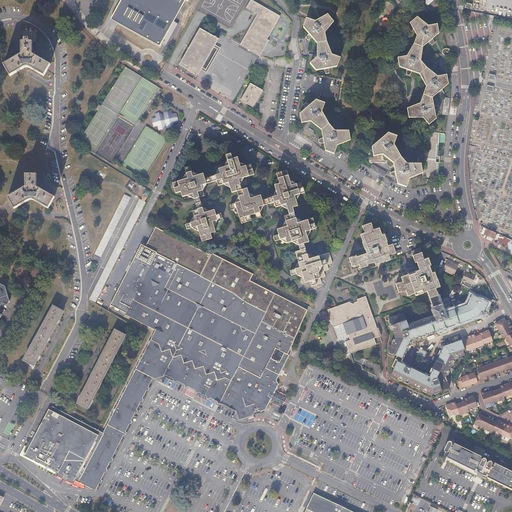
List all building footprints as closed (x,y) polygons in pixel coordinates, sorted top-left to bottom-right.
[(121,0),(110,20),(159,47),(160,44),(165,47),(178,24),(174,21),(185,0),(121,0)] [(281,17),(251,1),(247,9),(258,15),(241,45),(261,57),(270,41),(268,40),(281,17)] [(324,33),(333,22),(327,15),(314,22),(307,19),(303,28),(308,34),(305,38),(308,40),(312,38),(317,44),(317,58),(310,64),(317,71),(324,69),(326,74),(330,73),(330,68),(337,67),(340,58),(331,55),(326,42),(324,33)] [(426,69),(420,62),(422,48),(428,43),(432,46),(435,43),(433,39),(439,34),(437,24),(428,26),(417,17),(409,24),(416,35),(413,44),(406,56),(397,58),(399,68),(406,70),(406,75),(409,77),(411,72),(419,75),(426,87),(423,96),(420,104),(407,110),(409,119),(423,119),(428,126),(436,120),(435,112),(439,111),(438,107),(434,107),(432,99),(438,94),(442,97),(444,95),(442,91),(448,86),(446,76),(437,78),(426,69)] [(103,36),(108,29),(101,24),(95,30),(103,36)] [(197,28),(176,65),(195,76),(199,69),(206,73),(220,49),(213,45),(217,39),(197,28)] [(21,41),(21,54),(3,64),(10,76),(23,69),(25,68),(26,68),(28,68),(29,68),(31,69),(44,76),(51,65),(32,54),(32,41),(21,41)] [(254,107),(263,90),(251,83),(241,100),(254,107)] [(311,122),(322,130),(323,138),(319,140),(320,143),(324,143),(326,151),(335,154),(338,145),(351,140),(349,131),(335,131),(329,124),(322,112),(325,104),(316,100),(311,105),(306,103),(304,105),(306,109),(300,115),(302,123),(311,122)] [(160,111),(157,115),(154,120),(153,121),(154,121),(159,124),(164,128),(167,123),(168,127),(172,126),(176,121),(179,116),(174,113),(169,109),(165,114),(160,111)] [(315,136),(300,128),(298,133),(313,141),(315,136)] [(422,169),(422,173),(423,177),(430,177),(430,176),(431,176),(431,177),(439,178),(439,162),(436,162),(437,156),(439,156),(440,133),(432,133),(432,130),(431,130),(429,132),(429,136),(426,136),(425,155),(424,155),(421,157),(421,159),(423,161),(425,162),(424,169),(422,169)] [(422,169),(421,163),(407,164),(401,156),(400,156),(393,144),(397,135),(388,132),(382,137),(379,134),(376,136),(378,140),(372,145),(374,154),(383,153),(394,162),(395,170),(391,172),(391,175),(396,175),(397,183),(406,186),(410,178),(422,173),(422,169)] [(230,194),(235,192),(241,191),(238,180),(252,175),(249,165),(239,169),(235,158),(231,159),(229,153),(224,155),(227,166),(212,171),(217,187),(227,184),(230,194)] [(387,172),(372,164),(369,169),(384,177),(387,172)] [(192,177),(188,166),(183,168),(186,179),(171,184),(174,194),(179,193),(181,198),(191,194),(193,200),(203,196),(200,186),(210,183),(208,178),(203,180),(202,174),(192,177)] [(287,214),(293,212),(291,208),(296,206),(293,196),(303,193),(300,184),(290,187),(285,171),(275,174),(278,185),(273,186),(276,196),(266,199),(268,204),(272,203),(274,208),(284,205),(287,214)] [(25,174),(26,186),(7,198),(14,210),(28,201),(30,200),(32,200),(34,200),(35,201),(48,209),(55,197),(37,186),(37,174),(25,174)] [(241,191),(235,192),(238,202),(228,205),(230,210),(235,209),(240,224),(250,221),(249,216),(254,214),(255,219),(260,218),(257,207),(262,206),(259,195),(249,199),(245,189),(241,191)] [(130,197),(125,194),(92,259),(98,263),(130,197)] [(145,202),(139,199),(90,299),(95,302),(145,202)] [(200,242),(211,238),(210,233),(214,232),(211,221),(221,218),(219,214),(215,215),(213,210),(203,213),(200,203),(194,205),(196,210),(191,211),(194,222),(184,225),(186,230),(195,227),(200,242)] [(287,214),(282,215),(286,226),(276,229),(277,234),(272,236),(274,241),(283,238),(285,243),(295,240),(299,250),(304,248),(302,243),(307,242),(304,232),(314,228),(311,219),(296,223),(293,212),(287,214)] [(374,229),(371,223),(363,226),(365,232),(362,234),(364,241),(363,241),(366,249),(367,253),(357,256),(356,255),(349,257),(352,266),(359,264),(361,267),(368,265),(367,263),(375,261),(376,263),(383,261),(383,260),(390,258),(389,254),(396,252),(393,243),(388,245),(384,234),(381,235),(379,228),(374,229)] [(494,239),(494,238),(495,236),(494,236),(495,232),(487,229),(484,234),(494,239)] [(511,240),(495,232),(494,236),(495,236),(494,238),(500,240),(499,244),(511,249),(511,240)] [(304,248),(299,250),(294,251),(298,266),(288,269),(290,275),(300,271),(303,282),(308,280),(310,285),(319,282),(318,277),(323,276),(322,270),(326,269),(325,264),(330,262),(327,252),(307,258),(304,248)] [(429,299),(438,296),(436,289),(440,288),(437,281),(434,274),(431,274),(429,268),(431,267),(427,258),(424,259),(420,248),(411,250),(415,262),(417,261),(420,270),(409,273),(409,274),(401,276),(402,280),(395,283),(399,292),(405,290),(407,295),(414,292),(415,295),(423,292),(423,293),(427,292),(429,299)] [(153,336),(267,404),(278,384),(276,379),(290,354),(288,353),(286,352),(289,347),(290,348),(310,309),(278,293),(268,310),(245,298),(229,304),(185,281),(179,264),(157,252),(125,314),(156,330),(153,336)] [(453,274),(457,265),(451,262),(451,261),(447,260),(442,270),(453,274)] [(41,271),(34,267),(30,274),(37,278),(41,271)] [(465,272),(460,284),(468,288),(470,283),(472,283),(472,281),(472,278),(475,277),(475,276),(465,272)] [(0,318),(2,315),(0,314),(0,307),(2,304),(7,306),(9,302),(5,287),(1,285),(0,286),(0,318)] [(444,313),(438,296),(429,299),(433,309),(436,316),(409,325),(405,313),(390,317),(397,337),(394,344),(393,343),(389,351),(397,355),(403,357),(411,339),(479,316),(483,318),(485,314),(483,313),(489,303),(471,295),(466,306),(444,313)] [(373,318),(364,296),(356,299),(357,302),(353,304),(347,302),(327,310),(333,327),(343,323),(349,340),(345,341),(348,350),(356,348),(357,351),(378,343),(380,342),(381,341),(379,336),(381,335),(378,328),(376,327),(373,318)] [(63,311),(53,306),(24,360),(34,366),(63,311)] [(499,330),(510,324),(507,319),(505,320),(504,318),(495,323),(499,330)] [(505,336),(511,332),(511,329),(511,327),(510,324),(499,330),(503,337),(505,336)] [(115,355),(125,334),(115,329),(77,402),(87,408),(115,355)] [(491,335),(489,330),(480,333),(483,343),(492,340),(491,335)] [(483,343),(480,333),(475,335),(474,334),(471,335),(475,347),(484,344),(483,343)] [(475,347),(471,335),(468,336),(468,337),(463,339),(467,350),(475,347)] [(264,410),(267,404),(153,336),(102,432),(51,407),(50,410),(48,410),(24,456),(57,473),(55,477),(61,480),(62,479),(66,481),(65,482),(71,485),(72,481),(73,482),(74,480),(91,489),(154,365),(158,367),(234,406),(236,411),(237,416),(241,419),(242,419),(250,416),(259,413),(259,412),(264,410)] [(455,357),(464,354),(463,350),(464,349),(461,338),(445,344),(445,343),(440,344),(441,348),(428,374),(401,361),(395,358),(392,365),(394,366),(391,373),(431,393),(449,388),(445,377),(455,357)] [(511,366),(508,356),(500,359),(504,371),(508,370),(507,367),(511,366)] [(504,371),(500,359),(492,362),(496,371),(500,370),(501,372),(504,371)] [(496,371),(492,362),(484,364),(488,377),(492,376),(491,373),(496,371)] [(484,364),(476,367),(477,370),(480,377),(484,375),(485,378),(488,377),(484,364)] [(154,365),(91,489),(94,491),(156,370),(158,367),(154,365)] [(158,367),(156,370),(236,411),(234,406),(158,367)] [(480,377),(477,370),(467,374),(470,383),(477,381),(477,378),(480,377)] [(470,383),(467,374),(460,376),(460,379),(457,380),(460,387),(470,383)] [(511,392),(508,382),(499,386),(500,388),(503,396),(511,392)] [(503,398),(503,396),(500,388),(491,391),(494,400),(494,401),(503,398)] [(491,391),(490,389),(480,392),(484,404),(494,400),(491,391)] [(464,400),(467,408),(476,405),(472,395),(463,398),(464,400)] [(458,414),(468,411),(467,408),(464,400),(455,404),(458,411),(458,414)] [(445,404),(448,415),(458,411),(455,404),(454,401),(445,404)] [(482,427),(487,417),(482,415),(478,413),(473,423),(482,427)] [(212,417),(207,426),(217,430),(221,421),(212,417)] [(492,429),(495,422),(491,419),(487,417),(482,427),(491,431),(492,429)] [(501,433),(506,424),(501,422),(497,419),(495,422),(492,429),(501,433)] [(501,433),(510,437),(511,432),(511,426),(510,426),(506,424),(501,433)] [(448,442),(445,448),(450,451),(448,457),(475,471),(476,468),(478,469),(479,472),(479,473),(484,475),(485,475),(487,474),(489,475),(488,477),(511,488),(511,470),(495,463),(494,465),(493,464),(492,461),(491,461),(489,461),(489,462),(487,461),(487,459),(486,458),(483,458),(482,459),(481,458),(482,456),(455,443),(454,445),(453,444),(452,442),(451,441),(450,441),(448,442)] [(356,511),(314,491),(304,511),(356,511)]
